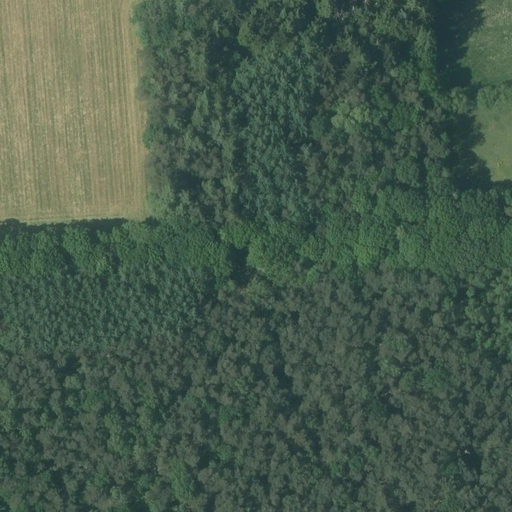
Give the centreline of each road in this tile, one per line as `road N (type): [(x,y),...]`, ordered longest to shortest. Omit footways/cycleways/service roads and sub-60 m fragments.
road 1 (tertiary): [(0,262),(223,248),(511,246)]
road 2 (track): [(227,104),(223,248)]
